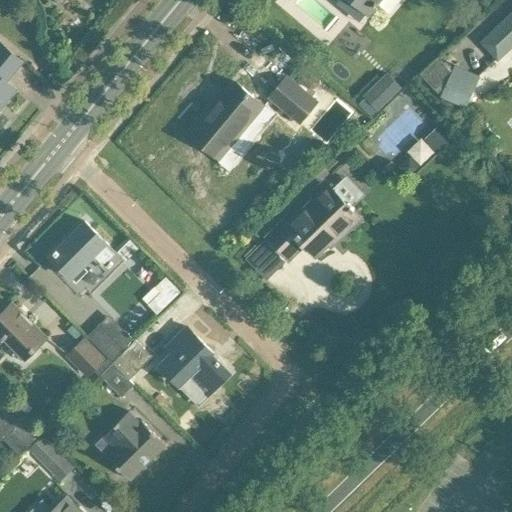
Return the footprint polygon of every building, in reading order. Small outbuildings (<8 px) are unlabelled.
[(351,0),(368,14),(379,0),(351,0)] [(511,13),(481,42),(498,60),(511,45),(511,13)] [(0,105),(14,88),(4,80),(20,61),(0,44),(0,105)] [(59,54),(59,55),(63,59),(64,59),(69,54),(69,53),(64,49),(59,54)] [(454,63),(451,69),(439,56),(420,74),(437,91),(445,83),(440,95),(465,106),(479,74),(454,63)] [(388,69),(364,94),(379,109),(403,84),(388,69)] [(320,84),(319,78),(309,70),(303,71),(298,77),(298,83),(308,91),(315,90),(320,84)] [(299,122),(316,101),(286,77),(269,97),(299,122)] [(265,106),(236,82),(214,108),(210,105),(188,132),(220,159),(265,106)] [(329,115),(324,112),(316,129),(333,137),(342,120),(333,115),(339,104),(336,102),(329,115)] [(443,123),(427,138),(441,153),(457,138),(443,123)] [(337,239),(359,217),(329,186),(287,226),(283,222),(268,237),(289,258),(304,244),(314,255),(334,236),(337,239)] [(106,269),(120,256),(85,221),(49,256),(71,278),(94,256),(106,269)] [(161,309),(181,290),(173,282),(153,300),(161,309)] [(0,314),(0,341),(5,336),(26,357),(46,337),(12,303),(0,314)] [(86,335),(113,362),(135,339),(124,328),(114,338),(98,322),(86,335)] [(213,352),(187,326),(168,346),(173,352),(160,364),(180,384),(193,372),(212,390),(230,372),(211,354),(213,352)] [(83,337),(65,355),(86,377),(105,358),(83,337)] [(113,362),(128,377),(151,355),(135,339),(113,362)] [(134,383),(128,377),(113,362),(100,375),(121,396),(134,383)] [(0,437),(4,437),(11,430),(27,445),(42,430),(8,396),(0,403),(0,437)] [(110,458),(131,479),(166,444),(142,420),(140,421),(129,411),(104,435),(119,449),(110,458)] [(42,433),(28,448),(59,479),(74,465),(42,433)] [(79,511),(67,499),(53,511),(79,511)]
